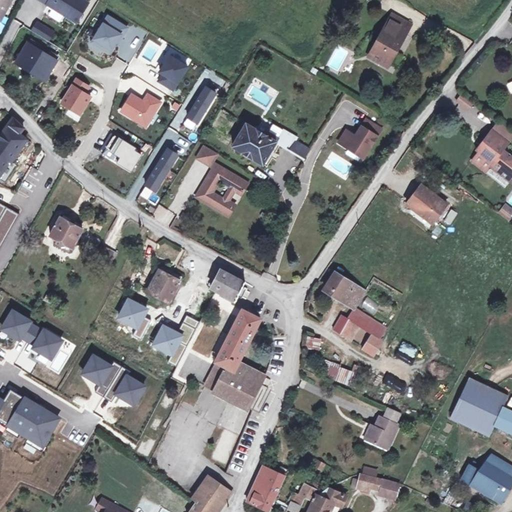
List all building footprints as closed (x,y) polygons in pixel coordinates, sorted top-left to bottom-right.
[(0,0),(0,18),(1,19),(11,0),(0,0)] [(90,1),(89,0),(47,0),(78,19),(90,1)] [(412,21),(391,11),(385,24),(386,27),(372,52),(389,61),(412,21)] [(109,14),(93,40),(111,51),(116,41),(121,33),(123,34),(128,26),(109,14)] [(37,21),(32,30),(49,40),(54,32),(37,21)] [(45,76),(57,58),(55,57),(58,52),(32,36),(17,59),(45,76)] [(164,72),(159,79),(174,88),(188,64),(170,54),(160,70),(164,72)] [(77,77),(62,102),(81,113),(92,95),(85,91),(89,84),(77,77)] [(197,124),(216,93),(206,87),(187,117),(197,124)] [(470,99),(460,91),(454,98),(464,106),(470,99)] [(145,101),(133,94),(123,110),(147,126),(162,102),(149,94),(145,101)] [(250,113),(237,105),(232,113),(245,121),(250,113)] [(380,127),(365,117),(356,132),(358,133),(357,135),(345,129),(339,141),(348,147),(350,144),(363,152),(365,152),(380,127)] [(25,127),(13,119),(0,136),(0,177),(5,172),(9,174),(12,169),(8,166),(10,162),(12,162),(28,138),(21,133),(25,127)] [(268,134),(245,121),(230,146),(264,165),(277,143),(304,160),(311,148),(298,140),(299,137),(281,126),(275,134),(269,131),(268,134)] [(508,134),(493,123),(488,129),(502,141),(508,134)] [(488,129),(487,129),(478,141),(480,143),(468,159),(482,170),(486,165),(504,179),(511,169),(511,160),(498,150),(504,142),(502,141),(488,129)] [(121,142),(118,140),(119,137),(111,132),(107,139),(111,141),(106,148),(120,156),(117,162),(131,171),(141,155),(133,150),(135,147),(123,139),(121,142)] [(205,144),(198,156),(212,164),(219,152),(205,144)] [(363,152),(350,144),(348,147),(362,155),(363,152)] [(145,184),(155,190),(178,153),(168,147),(145,184)] [(237,187),(244,191),(249,181),(218,163),(200,194),(232,212),(237,202),(230,198),(237,187)] [(26,194),(31,180),(25,177),(19,192),(26,194)] [(444,204),(418,184),(404,203),(429,223),(444,204)] [(0,247),(20,212),(0,200),(0,247)] [(452,209),(445,221),(451,224),(458,212),(452,209)] [(83,227),(61,214),(50,232),(56,235),(72,244),(73,245),(83,227)] [(72,244),(56,235),(53,241),(69,251),(72,244)] [(109,248),(102,243),(94,257),(101,262),(109,248)] [(116,252),(109,248),(101,262),(108,265),(116,252)] [(217,265),(209,260),(204,269),(212,274),(217,265)] [(181,278),(160,267),(148,289),(168,301),(181,278)] [(246,280),(221,267),(212,286),(215,288),(236,300),(246,280)] [(367,289),(336,270),(325,288),(356,307),(367,289)] [(244,308),(243,307),(215,360),(225,365),(213,389),(246,406),(259,378),(261,373),(238,361),(259,317),(244,308)] [(390,325),(358,307),(351,319),(343,315),(335,329),(349,336),(357,324),(373,332),(365,348),(376,354),(385,338),(384,337),(390,325)] [(32,320),(14,309),(3,327),(21,338),(22,336),(36,344),(35,346),(52,357),(63,339),(45,328),(45,329),(31,321),(32,320)] [(179,324),(193,331),(200,317),(186,310),(179,324)] [(306,349),(320,351),(322,338),(308,336),(306,349)] [(112,365),(95,354),(84,372),(101,381),(96,390),(113,400),(118,392),(135,402),(146,385),(128,375),(131,370),(114,360),(112,365)] [(335,362),(328,358),(324,367),(330,370),(328,376),(347,384),(352,372),(334,364),(335,362)] [(225,365),(215,360),(204,382),(213,389),(225,365)] [(363,377),(352,372),(347,384),(358,388),(363,377)] [(511,410),(502,406),(508,394),(469,376),(450,417),(488,435),(494,424),(511,432),(511,410)] [(0,418),(43,444),(60,417),(46,408),(38,422),(31,419),(40,404),(12,388),(4,400),(0,397),(0,418)] [(46,408),(40,404),(31,419),(38,422),(46,408)] [(401,411),(389,406),(385,416),(380,415),(376,424),(371,422),(365,437),(388,447),(399,423),(396,422),(401,411)] [(211,458),(226,465),(239,435),(224,429),(211,458)] [(489,459),(511,473),(511,464),(493,453),(489,459)] [(511,482),(509,480),(511,474),(511,473),(489,459),(482,469),(471,462),(462,479),(505,504),(511,491),(511,482)] [(253,488),(276,498),(290,464),(283,461),(281,467),(273,464),(272,465),(264,462),(253,488)] [(367,465),(365,472),(379,476),(381,469),(367,465)] [(365,472),(362,471),(358,484),(380,490),(381,493),(394,498),(399,482),(393,480),(379,476),(365,472)] [(204,483),(193,474),(182,489),(192,497),(204,483)] [(224,487),(209,475),(204,483),(192,497),(196,500),(187,511),(216,511),(226,499),(219,493),(224,487)] [(324,486),(312,481),(310,486),(322,491),(324,486)] [(293,501),(308,508),(312,501),(317,501),(323,492),(322,491),(310,486),(306,484),(301,494),(297,492),(293,501)] [(230,492),(224,487),(219,493),(226,499),(226,498),(230,492)] [(322,496),(315,511),(330,511),(335,502),(343,506),(347,496),(329,487),(325,497),(322,496)] [(276,498),(253,488),(248,500),(271,510),(276,498)] [(97,507),(105,511),(110,502),(102,497),(97,507)] [(306,511),(308,508),(293,501),(291,500),(289,505),(288,507),(293,509),(291,511),(306,511)] [(477,504),(467,500),(464,506),(474,511),(477,504)] [(129,511),(110,502),(108,505),(104,511),(129,511)]
